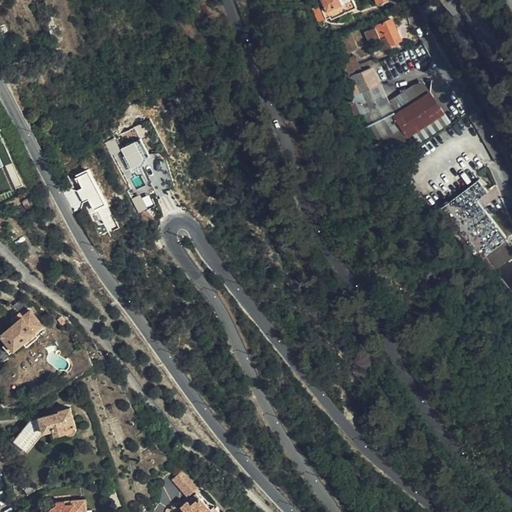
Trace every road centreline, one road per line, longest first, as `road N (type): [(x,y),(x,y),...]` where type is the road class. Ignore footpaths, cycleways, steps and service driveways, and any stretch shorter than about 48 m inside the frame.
road 1 (tertiary): [(438,511),(363,448),(179,223),(169,233),(173,248),(226,323),(274,427),(336,511)]
road 2 (tertiary): [(226,0),(326,250),(368,305),(446,442),(511,498)]
road 3 (tertiary): [(291,511),(229,444),(105,278),(0,86)]
road 4 (residential): [(268,511),(175,432),(109,345),(0,252)]
road 5 (tertiary): [(511,187),(414,0)]
road 6 (residential): [(511,109),(450,0)]
